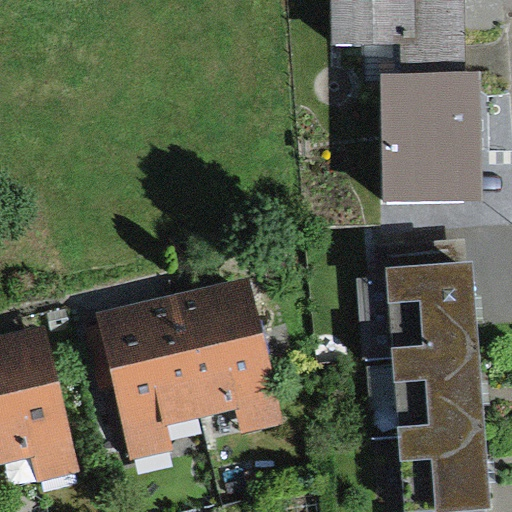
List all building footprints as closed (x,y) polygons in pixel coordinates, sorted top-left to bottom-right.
[(462,0),(329,0),(330,47),(404,46),(404,75),(463,74),(462,0)] [(463,74),(404,75),(383,75),(385,198),(482,197),(482,158),(481,73),(463,74)] [(404,511),(458,511),(486,510),(493,509),(473,260),(385,267),(404,511)] [(172,293),(202,415),(235,407),(242,435),(288,423),(249,274),(172,293)] [(170,423),(202,415),(172,293),(98,311),(134,460),(176,450),(170,423)] [(0,336),(0,454),(2,463),(32,455),(39,483),(83,472),(44,327),(0,336)]
